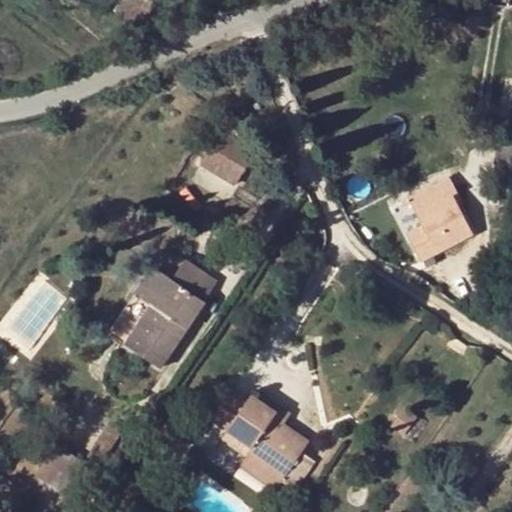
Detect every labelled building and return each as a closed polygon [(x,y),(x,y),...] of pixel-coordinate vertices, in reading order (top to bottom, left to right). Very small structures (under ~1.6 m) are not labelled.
[(154,0),(128,0),(150,10),(154,0)] [(220,132),(199,163),(232,185),(253,155),(220,132)] [(511,159),(511,139),(500,138),(497,158),(511,159)] [(511,159),(497,158),(495,170),(511,173),(511,159)] [(449,176),(409,197),(423,227),(419,228),(433,256),(474,236),(454,196),(458,193),(449,176)] [(422,262),(433,256),(419,228),(408,235),(422,262)] [(186,261),(174,282),(206,304),(219,284),(186,261)] [(153,267),(134,295),(150,306),(125,343),(162,368),(206,304),(174,282),(153,267)] [(253,448),(246,459),(282,483),(302,453),(310,441),(285,424),(274,416),(277,411),(268,405),(253,395),(249,400),(232,389),(211,419),(253,448)] [(271,400),(268,405),(277,411),(274,416),(285,424),(292,414),(271,400)] [(418,417),(405,409),(392,428),(404,436),(418,417)] [(64,494),(86,464),(61,445),(39,475),(64,494)] [(302,453),(282,483),(295,492),(316,462),(302,453)] [(276,492),(282,483),(246,459),(240,467),(276,492)] [(377,511),(380,508),(371,501),(364,510),(367,511),(377,511)]
